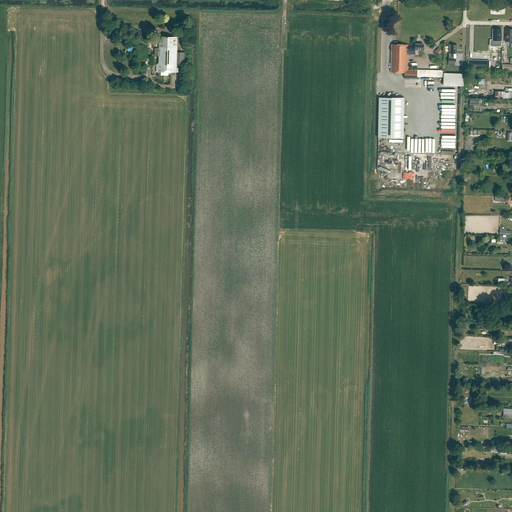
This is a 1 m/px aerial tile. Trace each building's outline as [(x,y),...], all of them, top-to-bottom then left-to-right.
[(491,41),(491,47),(501,47),(501,40),(501,29),(493,29),(493,40),(493,41),(491,41)] [(159,52),(177,52),(177,37),(161,37),(161,43),(159,43),(159,52)] [(417,71),(408,70),(408,51),(415,51),(415,50),(420,50),(420,52),(423,52),(424,50),(424,45),(416,44),(415,45),(408,45),(392,44),(391,73),(405,73),(405,78),(417,79),(417,71)] [(454,59),(454,54),(457,54),(457,45),(450,45),(450,54),(449,54),(449,62),(455,62),(455,59),(454,59)] [(184,53),(177,52),(159,52),(159,64),(157,64),(157,65),(156,65),(156,72),(177,73),(177,65),(184,65),(184,53)] [(463,86),(463,74),(443,73),(443,85),(463,86)] [(403,138),(404,98),(379,98),(378,138),(403,138)]
